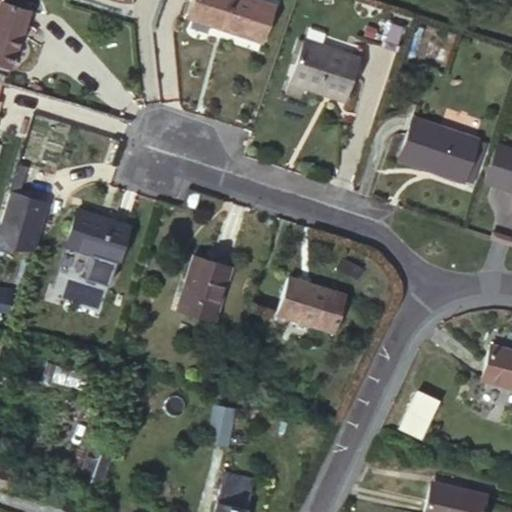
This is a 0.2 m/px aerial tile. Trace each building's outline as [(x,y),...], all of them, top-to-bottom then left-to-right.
[(271,0),(189,0),(185,13),(259,37),(271,0)] [(25,10),(0,2),(0,61),(6,64),(25,10)] [(409,26),(391,20),(381,49),(399,54),(409,26)] [(288,80),(284,93),(302,98),(307,86),(345,98),(359,55),(302,37),(288,80)] [(475,145),(410,124),(398,165),(461,186),(475,145)] [(511,159),(492,153),(480,192),(508,201),(511,188),(511,159)] [(0,226),(0,248),(19,254),(26,230),(39,234),(49,201),(11,190),(0,226)] [(128,232),(81,214),(68,250),(116,267),(128,232)] [(226,279),(192,267),(174,317),(208,330),(226,279)] [(0,335),(1,330),(10,281),(0,279),(0,335)] [(341,302),(286,281),(272,316),(327,337),(341,302)] [(511,365),(478,354),(467,387),(511,401),(511,365)] [(418,389),(401,424),(421,434),(438,398),(418,389)] [(215,402),(206,437),(223,441),(232,406),(215,402)] [(111,440),(87,434),(74,480),(98,486),(111,440)] [(0,467),(0,490),(19,495),(25,474),(0,467)] [(472,511),(478,493),(419,478),(409,511),(472,511)] [(222,480),(212,511),(243,511),(250,488),(222,480)]
